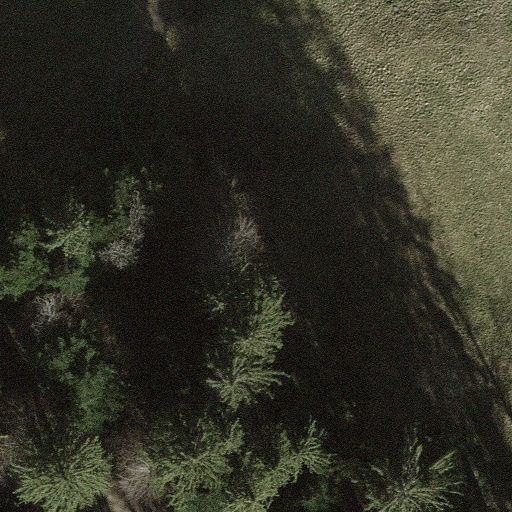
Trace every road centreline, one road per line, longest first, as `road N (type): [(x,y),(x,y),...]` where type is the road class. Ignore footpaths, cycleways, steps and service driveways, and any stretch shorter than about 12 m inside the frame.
road 1 (track): [(0,235),(33,214),(126,74),(150,0)]
road 2 (track): [(0,480),(121,511)]
